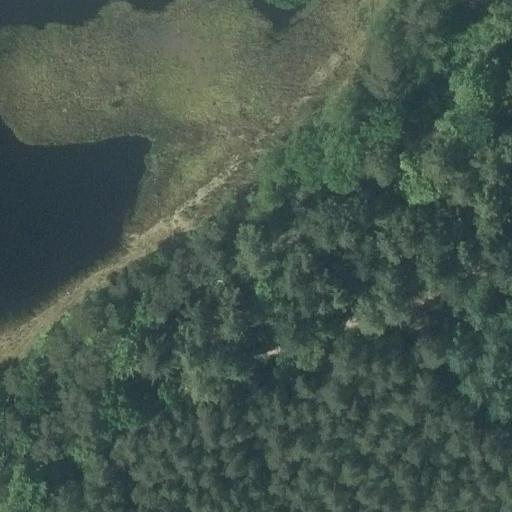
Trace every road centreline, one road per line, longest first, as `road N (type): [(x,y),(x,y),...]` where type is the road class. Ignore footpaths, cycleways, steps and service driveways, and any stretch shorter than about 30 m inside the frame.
road 1 (track): [(0,488),(72,426),(136,388),(384,293)]
road 2 (track): [(511,415),(384,293)]
road 3 (track): [(384,293),(511,244)]
